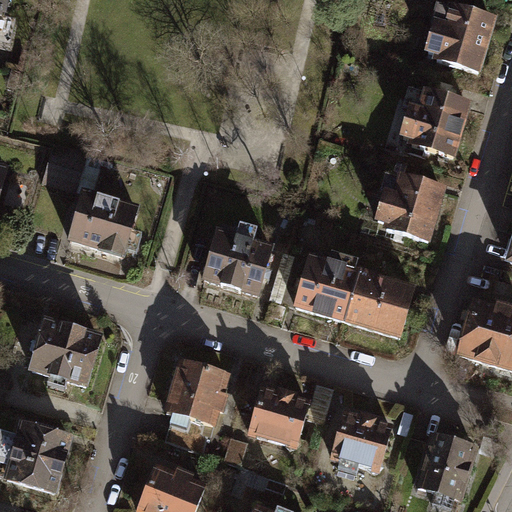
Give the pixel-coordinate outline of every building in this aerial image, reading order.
[(0,0),(0,43),(10,0),(0,0)] [(432,28),(437,29),(430,55),(439,58),(437,63),(479,75),(494,24),(438,8),(432,28)] [(469,109),(427,96),(421,114),(412,111),(403,139),(414,143),(412,147),(453,160),(469,109)] [(55,149),(45,183),(76,192),(86,156),(55,149)] [(443,194),(402,182),(397,201),(387,198),(379,224),(389,227),(388,232),(429,244),(443,194)] [(138,212),(85,196),(72,243),(124,258),(138,212)] [(288,209),(282,226),(294,230),(299,212),(288,209)] [(273,251),(220,236),(206,282),(259,297),(273,251)] [(291,289),(295,255),(283,254),(279,288),(291,289)] [(361,274),(313,260),(298,310),(346,324),(361,274)] [(414,289),(361,274),(346,324),(400,339),(414,289)] [(495,313),(475,308),(461,359),(511,373),(511,318),(511,316),(511,312),(497,308),(495,313)] [(100,340),(47,325),(33,373),(87,388),(100,340)] [(229,378),(183,365),(167,416),(175,418),(168,443),(199,454),(207,428),(214,429),(219,414),(223,415),(228,399),(223,398),(229,378)] [(0,376),(0,401),(3,402),(9,379),(0,376)] [(278,398),(263,394),(251,437),(286,447),(291,451),(298,450),(302,445),(301,441),(310,407),(294,403),(295,399),(279,394),(278,398)] [(321,394),(319,402),(314,401),(311,416),(328,418),(331,396),(321,394)] [(361,422),(346,418),(334,461),(369,471),(374,476),(381,474),(385,469),(384,465),(393,431),(377,427),(378,423),(362,418),(361,422)] [(69,442),(24,430),(20,444),(4,440),(0,454),(0,461),(13,465),(8,482),(54,495),(69,442)] [(449,443),(434,439),(419,491),(437,496),(433,508),(448,511),(451,511),(455,501),(460,502),(475,450),(456,445),(458,439),(451,437),(449,443)] [(262,450),(232,441),(226,463),(255,472),(262,450)] [(196,511),(206,489),(192,484),(194,479),(177,472),(175,477),(157,470),(140,511),(196,511)] [(253,474),(242,470),(233,495),(243,499),(253,474)] [(278,489),(274,497),(294,506),(298,498),(278,489)]
